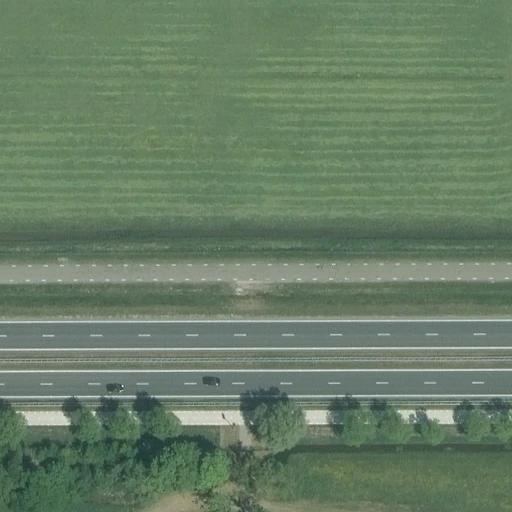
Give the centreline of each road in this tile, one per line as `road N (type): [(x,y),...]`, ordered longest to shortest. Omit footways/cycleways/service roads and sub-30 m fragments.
road 1 (trunk): [(0,387),(511,383)]
road 2 (unclassified): [(0,275),(511,273)]
road 3 (trunk): [(511,335),(0,336)]
